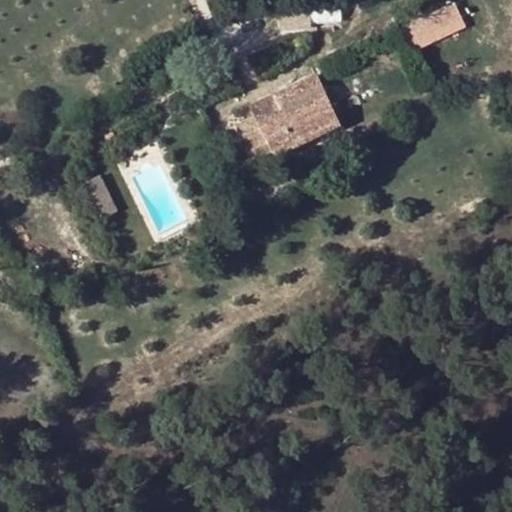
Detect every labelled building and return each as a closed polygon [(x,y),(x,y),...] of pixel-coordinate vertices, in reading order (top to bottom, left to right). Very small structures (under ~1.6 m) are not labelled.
[(289,17),(309,34),(308,9),(281,10),(289,17)] [(309,34),(289,17),(281,10),(277,10),(277,38),(309,36),(309,34)] [(414,20),(398,27),(402,37),(405,43),(408,48),(423,40),(414,20)] [(405,43),(402,37),(392,41),(395,48),(405,43)] [(271,162),(338,130),(335,124),(321,96),(314,80),(272,100),(276,109),(251,120),(252,124),(233,134),(249,166),(269,156),(271,162)] [(251,120),(276,109),(272,100),(247,112),(251,120)] [(117,212),(97,177),(78,187),(98,223),(117,212)]
